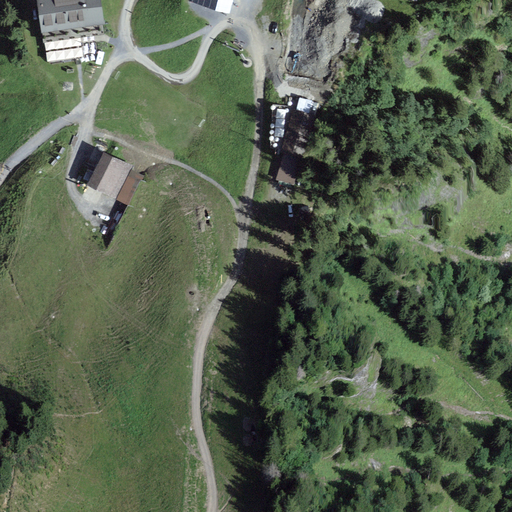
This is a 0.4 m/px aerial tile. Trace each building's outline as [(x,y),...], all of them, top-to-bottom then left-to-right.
[(101,0),(36,0),(43,43),(104,34),(103,24),(105,24),(101,0)] [(189,0),(189,2),(198,5),(230,14),(233,0),(189,0)] [(366,2),(335,5),(338,31),(368,28),(366,2)] [(285,76),(298,79),(312,83),(320,85),(324,69),(335,72),(339,57),(336,56),(341,37),(320,31),(322,24),(299,17),(285,65),(288,66),(285,76)] [(279,103),(268,146),(283,150),(275,178),(299,184),(318,113),(279,103)] [(133,165),(104,151),(87,184),(116,198),(131,168),(133,165)] [(143,174),(131,168),(116,198),(128,204),(143,174)]
